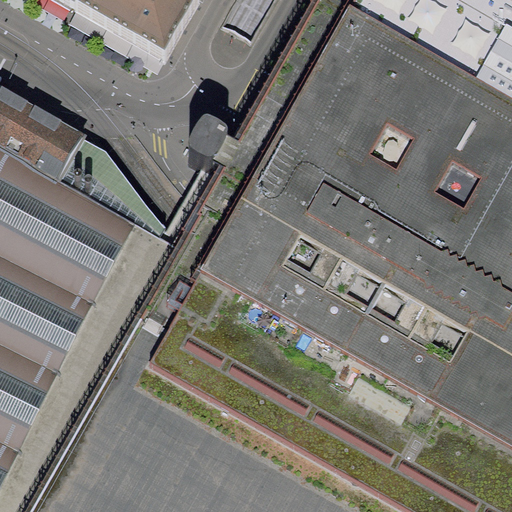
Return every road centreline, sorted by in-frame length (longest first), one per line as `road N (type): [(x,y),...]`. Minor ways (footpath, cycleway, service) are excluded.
road 1 (unclassified): [(144,102),(0,18)]
road 2 (unclassified): [(0,62),(59,90),(144,102)]
road 3 (unclassified): [(211,79),(245,72),(290,0)]
